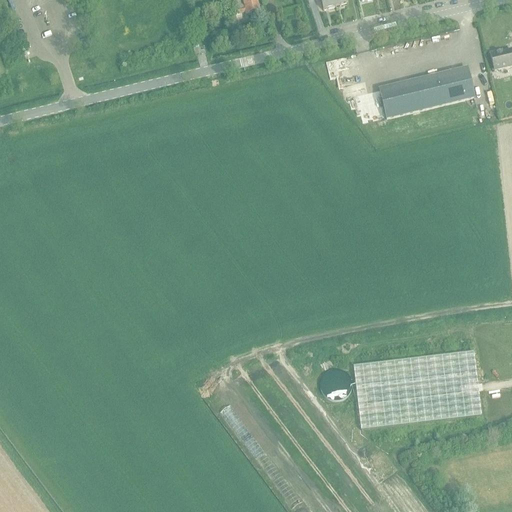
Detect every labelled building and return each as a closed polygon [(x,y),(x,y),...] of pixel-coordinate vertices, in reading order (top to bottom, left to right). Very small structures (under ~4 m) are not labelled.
[(235,0),(232,1),(235,13),(245,11),(246,14),(260,10),(257,0),(235,0)] [(319,0),(323,11),(335,8),(333,0),(319,0)] [(494,72),(511,67),(511,54),(511,51),(497,54),(496,52),(489,54),(494,72)] [(379,91),(386,120),(474,99),(467,70),(379,91)] [(481,417),(473,353),(353,367),(359,413),(361,431),(371,430),(481,417)] [(322,397),(326,401),(332,403),(338,403),(343,401),(347,397),(350,392),(351,386),(349,381),(347,377),(343,374),(338,372),(333,371),(328,373),(323,376),(320,381),(319,386),(320,392),(322,397)]
